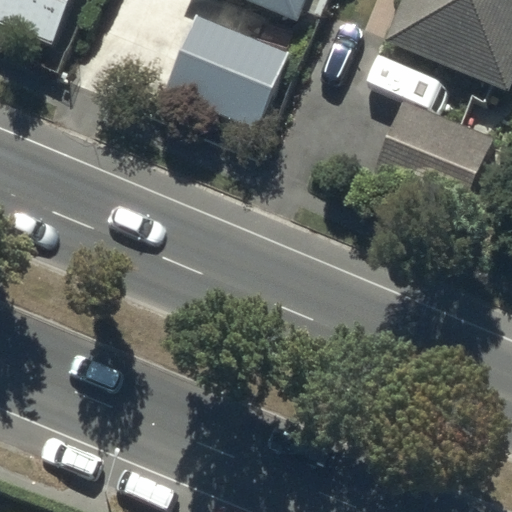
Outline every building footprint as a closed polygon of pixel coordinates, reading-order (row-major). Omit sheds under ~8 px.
[(0,0),(0,29),(55,52),(76,0),(0,0)] [(225,0),(300,30),(312,0),(225,0)] [(511,0),(407,0),(386,51),(511,101),(511,98),(511,0)] [(167,102),(259,139),(292,60),(200,23),(167,102)] [(463,225),(496,147),(405,109),(373,187),(463,225)]
